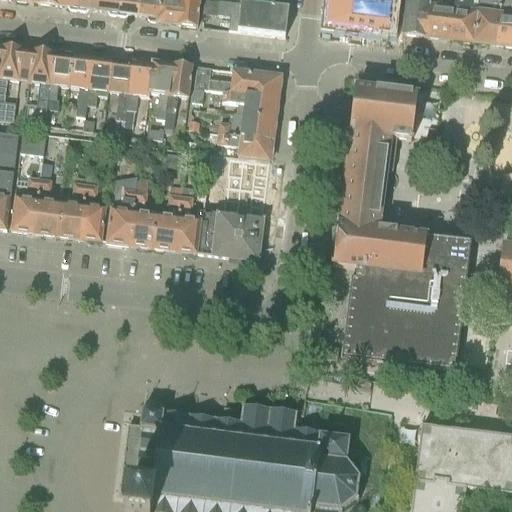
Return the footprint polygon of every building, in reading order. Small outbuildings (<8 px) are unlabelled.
[(37,0),(37,6),(57,9),(58,0),(37,0)] [(58,0),(57,9),(67,10),(69,13),(77,14),(78,0),(58,0)] [(78,0),(77,14),(84,15),(88,13),(97,14),(98,0),(78,0)] [(109,18),(117,19),(119,0),(98,0),(97,14),(107,15),(109,18)] [(127,18),(137,19),(139,0),(119,0),(117,19),(124,20),(127,18)] [(139,0),(137,19),(146,20),(146,21),(149,25),(155,25),(158,0),(139,0)] [(158,0),(155,25),(175,28),(178,0),(158,0)] [(178,0),(175,28),(196,30),(199,0),(178,0)] [(244,0),(244,8),(255,9),(287,13),(288,0),(244,0)] [(328,0),(326,24),(325,28),(329,29),(357,32),(361,33),(387,36),(390,10),(367,7),(367,0),(328,0)] [(402,38),(425,40),(429,0),(417,0),(417,5),(406,3),(402,38)] [(429,0),(425,40),(449,43),(453,11),(440,9),(440,0),(429,0)] [(473,46),(494,49),(500,0),(489,0),(488,16),(477,14),(473,46)] [(511,0),(500,0),(494,49),(511,50),(511,18),(510,18),(511,0)] [(218,5),(216,19),(229,21),(227,35),(236,36),(283,42),(287,13),(255,9),(244,8),(218,5)] [(449,43),(473,46),(477,14),(453,11),(449,43)] [(395,24),(393,36),(401,37),(403,25),(395,24)] [(0,124),(12,126),(15,108),(3,107),(6,83),(29,86),(33,54),(23,53),(1,50),(0,54),(0,124)] [(25,110),(23,127),(43,130),(45,113),(52,56),(33,54),(29,86),(38,87),(36,111),(25,110)] [(52,56),(45,113),(57,115),(58,105),(55,105),(57,89),(68,91),(72,56),(65,55),(61,58),(52,56)] [(72,56),(68,91),(78,92),(76,107),(77,108),(73,133),(82,134),(83,125),(84,125),(85,110),(91,61),(82,60),(80,57),(72,56)] [(91,61),(85,110),(95,111),(96,100),(97,101),(99,101),(107,102),(108,96),(112,61),(104,60),(101,62),(91,61)] [(112,61),(108,96),(112,96),(116,97),(118,97),(115,125),(116,125),(119,125),(124,126),(125,126),(125,122),(126,115),(125,115),(131,66),(122,65),(120,62),(112,61)] [(141,67),(131,66),(125,115),(126,115),(125,122),(134,123),(135,115),(136,115),(137,100),(147,101),(151,65),(144,64),(141,66),(141,67)] [(151,65),(147,97),(149,97),(152,97),(158,98),(155,123),(156,123),(165,124),(165,123),(165,121),(166,115),(171,68),(151,65)] [(192,70),(171,68),(166,115),(174,116),(175,116),(177,100),(188,102),(192,70)] [(195,70),(192,93),(203,94),(222,96),(276,103),(279,81),(231,75),(229,86),(207,83),(209,72),(195,70)] [(354,92),(332,270),(355,273),(353,283),(350,283),(342,351),(340,363),(454,377),(470,246),(440,242),(440,243),(425,241),(377,235),(385,175),(392,176),(396,143),(410,145),(416,100),(354,92)] [(191,103),(191,107),(201,108),(203,94),(192,93),(191,103)] [(222,96),(220,107),(232,109),(232,108),(243,109),(242,120),(274,124),(276,103),(222,96)] [(165,124),(164,132),(172,133),(174,116),(166,115),(165,121),(165,123),(165,124)] [(219,127),(218,138),(271,144),(274,124),(242,120),(229,118),(228,128),(219,127)] [(82,134),(82,135),(92,136),(93,126),(84,125),(83,125),(82,134)] [(115,125),(114,138),(122,139),(124,126),(119,125),(116,125),(115,125)] [(189,125),(188,133),(196,134),(197,126),(189,125)] [(147,141),(146,143),(162,144),(162,143),(162,141),(162,135),(161,135),(147,134),(147,141)] [(0,233),(6,234),(18,140),(0,137),(0,233)] [(238,150),(237,162),(237,163),(268,167),(271,144),(218,138),(217,148),(238,150)] [(21,140),(19,158),(42,161),(44,142),(21,140)] [(183,146),(182,155),(193,156),(194,156),(195,150),(195,148),(195,147),(183,146)] [(115,151),(114,162),(136,165),(138,154),(115,151)] [(163,158),(162,169),(178,171),(179,161),(164,159),(163,158)] [(201,215),(200,226),(260,234),(268,167),(237,163),(227,161),(221,213),(202,210),(201,215)] [(88,173),(86,189),(97,191),(99,175),(88,173)] [(105,247),(128,249),(135,196),(136,181),(113,185),(105,247)] [(136,181),(135,196),(146,197),(148,183),(136,181)] [(12,215),(10,235),(33,238),(40,183),(26,182),(25,191),(16,190),(14,203),(12,215)] [(33,238),(56,240),(60,209),(48,207),(51,185),(40,183),(33,238)] [(56,240),(79,243),(86,189),(74,188),(71,210),(60,209),(56,240)] [(86,189),(79,243),(101,246),(105,214),(95,213),(97,191),(86,189)] [(135,196),(128,249),(150,252),(154,221),(155,213),(144,212),(146,197),(135,196)] [(154,221),(150,252),(174,255),(181,201),(169,200),(167,215),(155,213),(154,221)] [(181,201),(174,255),(197,258),(200,226),(201,215),(191,214),(193,203),(181,201)] [(200,226),(197,258),(256,265),(260,234),(200,226)] [(511,248),(504,248),(505,246),(503,245),(497,292),(499,292),(499,290),(511,291),(511,248)] [(321,350),(320,357),(320,362),(336,364),(338,352),(321,350)] [(471,370),(468,395),(483,397),(484,397),(487,373),(471,370)] [(344,511),(355,504),(357,482),(344,466),(347,443),(316,439),(317,437),(294,434),(296,417),(289,416),(290,411),(274,409),(274,414),(269,414),(270,411),(267,411),(267,413),(263,413),(263,408),(249,406),(248,411),(241,410),(239,427),(238,427),(239,422),(233,418),(234,416),(233,416),(224,415),(224,416),(219,420),(218,424),(216,424),(216,421),(214,421),(213,424),(190,421),(190,418),(188,418),(187,420),(164,417),(164,415),(161,414),(161,410),(160,408),(159,407),(157,405),(156,404),(153,404),(152,404),(150,404),(148,404),(147,405),(145,406),(145,407),(144,408),(142,414),(140,414),(138,430),(136,430),(136,431),(138,432),(138,433),(140,433),(132,498),(124,497),(121,511),(344,511)] [(409,511),(461,511),(464,493),(511,499),(511,496),(511,441),(419,429),(412,485),(409,511)]
